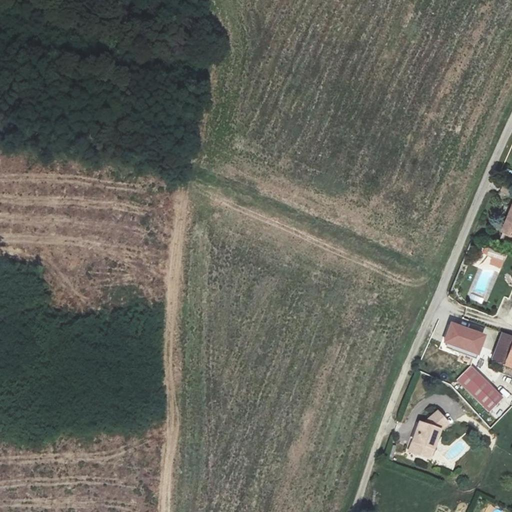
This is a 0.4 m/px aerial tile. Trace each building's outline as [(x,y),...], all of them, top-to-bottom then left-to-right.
[(511,206),(503,230),(511,233),(508,241),(511,242),(511,206)] [(445,342),(479,355),(486,335),(452,323),(445,342)] [(511,335),(503,333),(493,361),(511,367),(511,335)] [(457,380),(489,411),(502,397),(471,366),(457,380)] [(430,457),(440,429),(448,423),(439,411),(426,422),(423,428),(418,426),(410,450),(430,457)]
